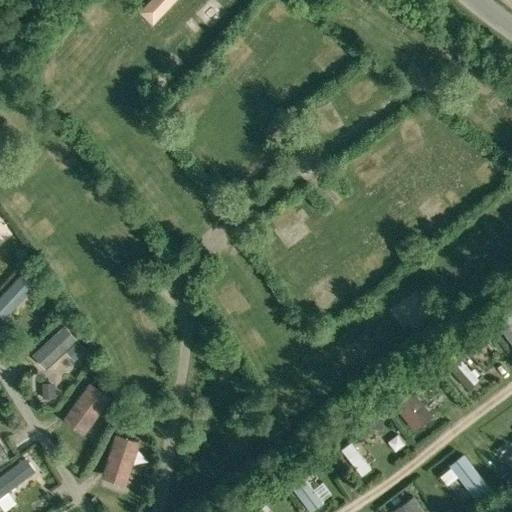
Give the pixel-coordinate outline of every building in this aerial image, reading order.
[(150,0),(139,12),(153,25),(177,0),(150,0)] [(108,34),(120,21),(102,4),(90,18),(108,34)] [(397,31),(407,13),(397,7),(387,25),(397,31)] [(231,62),(253,71),(262,51),(239,42),(231,62)] [(74,60),(58,76),(75,93),(91,78),(74,60)] [(476,79),(491,92),(504,78),(489,65),(476,79)] [(362,85),(378,99),(392,83),(376,69),(362,85)] [(203,85),(192,101),(215,118),(226,102),(203,85)] [(413,155),(430,139),(413,121),(396,136),(413,155)] [(370,154),(354,168),(369,185),(385,170),(370,154)] [(279,220),(294,245),(313,234),(298,209),(279,220)] [(173,211),(166,222),(183,233),(190,222),(173,211)] [(41,271),(33,264),(24,274),(33,281),(41,271)] [(34,287),(20,274),(0,296),(0,313),(5,318),(34,287)] [(222,297),(233,321),(252,313),(240,289),(222,297)] [(423,296),(404,305),(415,328),(434,320),(423,296)] [(511,341),(511,318),(506,310),(495,319),(511,341)] [(47,368),(78,338),(64,324),(33,354),(47,368)] [(466,338),(473,346),(482,337),(475,330),(466,338)] [(258,341),(250,347),(262,363),(270,357),(258,341)] [(93,382),(101,388),(109,377),(101,371),(93,382)] [(437,382),(433,372),(420,377),(424,387),(437,382)] [(112,397),(91,381),(63,418),(84,434),(112,397)] [(54,383),(43,384),(44,398),(55,397),(54,383)] [(433,414),(412,389),(394,404),(415,430),(433,414)] [(124,417),(120,430),(129,433),(133,420),(124,417)] [(382,428),(383,419),(371,419),(370,427),(382,428)] [(115,433),(101,477),(126,485),(140,441),(115,433)] [(369,475),(379,468),(356,439),(347,446),(369,475)] [(0,464),(10,458),(0,441),(0,464)] [(326,448),(319,452),(325,463),(333,458),(326,448)] [(463,453),(449,464),(479,501),(493,490),(463,453)] [(0,477),(0,495),(34,470),(25,459),(0,477)] [(313,487),(298,468),(286,477),(311,509),(322,500),(321,499),(313,487)] [(511,478),(511,477),(507,472),(500,478),(505,484),(511,478)] [(421,511),(411,497),(394,509),(396,511),(421,511)]
